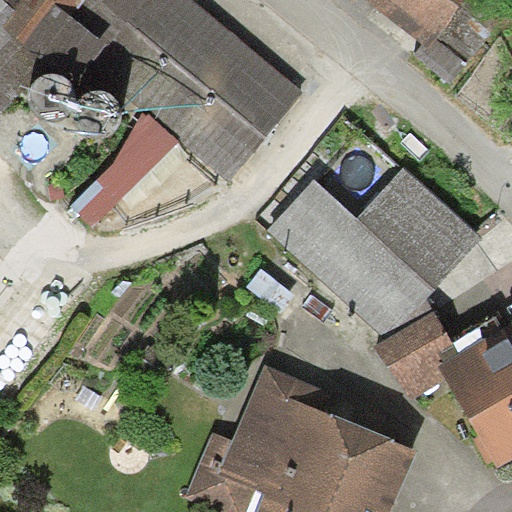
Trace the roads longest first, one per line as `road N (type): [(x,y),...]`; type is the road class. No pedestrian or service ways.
road 1 (track): [(341,58),(285,150),(226,217),(127,256),(26,248),(0,229)]
road 2 (residential): [(511,198),(268,0)]
